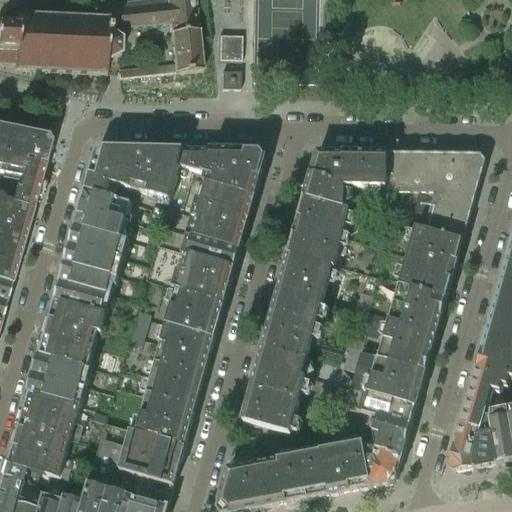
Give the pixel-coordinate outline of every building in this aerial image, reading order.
[(202,73),(199,46),(194,0),(172,0),(167,1),(99,8),(98,9),(96,8),(95,7),(93,7),(92,7),(91,7),(90,8),(89,8),(88,9),(87,10),(87,11),(86,12),(86,13),(86,14),(86,15),(86,16),(87,17),(87,19),(89,20),(88,21),(78,21),(78,18),(75,17),(75,21),(63,20),(63,17),(60,17),(60,20),(48,19),(48,16),(45,16),(45,19),(34,19),(34,15),(31,15),(30,18),(16,18),(15,23),(0,22),(0,66),(13,68),(13,73),(28,74),(28,77),(31,77),(31,74),(43,74),(42,78),(46,78),(46,74),(57,75),(57,78),(60,78),(61,75),(72,76),(72,79),(75,79),(75,76),(87,76),(87,80),(90,80),(90,77),(105,77),(106,77),(107,64),(119,59),(119,44),(110,37),(110,34),(169,27),(172,48),(174,68),(174,76),(202,73)] [(240,40),(219,39),(219,63),(240,64),(240,40)] [(117,82),(174,76),(174,68),(117,73),(117,82)] [(221,93),(239,93),(239,75),(221,75),(221,93)] [(10,132),(0,130),(0,177),(10,132)] [(31,213),(50,146),(46,140),(10,132),(0,177),(19,181),(16,192),(13,192),(9,207),(31,213)] [(172,195),(177,177),(184,151),(103,150),(97,154),(86,194),(106,199),(110,186),(169,203),(172,195)] [(204,176),(211,152),(184,151),(177,177),(186,179),(188,172),(204,176)] [(262,153),(211,152),(204,176),(215,179),(213,187),(255,200),(267,160),(262,153)] [(345,196),(346,155),(322,154),(316,159),(304,201),(332,209),(336,196),(345,196)] [(387,155),(346,155),(345,196),(367,196),(367,200),(386,200),(387,155)] [(481,157),(387,155),(386,200),(387,200),(387,208),(388,209),(395,209),(396,197),(402,197),(412,197),(412,211),(412,218),(409,230),(463,245),(486,163),(481,157)] [(255,200),(213,187),(208,186),(193,240),(240,253),(255,200)] [(106,199),(86,194),(81,212),(127,225),(132,207),(106,200),(106,199)] [(412,197),(402,197),(403,211),(412,211),(412,197)] [(335,271),(351,214),(332,209),(304,201),(288,258),(335,271)] [(0,283),(11,287),(31,213),(9,207),(0,204),(0,283)] [(127,225),(81,212),(76,230),(122,242),(127,225)] [(395,288),(399,274),(409,230),(351,214),(335,271),(395,288)] [(122,242),(76,230),(71,248),(119,261),(125,243),(122,243),(122,242)] [(451,288),(463,245),(409,230),(399,274),(451,288)] [(240,253),(193,240),(188,258),(235,271),(240,253)] [(119,261),(71,248),(65,267),(114,280),(119,261)] [(235,271),(188,258),(178,293),(225,307),(235,271)] [(330,290),(335,271),(288,258),(283,277),(330,290)] [(114,280),(65,267),(60,285),(109,299),(112,288),(117,290),(120,282),(114,280)] [(447,302),(451,288),(399,274),(395,288),(447,302)] [(511,277),(504,275),(499,294),(511,297),(511,277)] [(325,308),(330,290),(283,277),(278,295),(325,308)] [(0,303),(6,305),(11,287),(0,283),(0,303)] [(109,299),(60,285),(55,303),(104,317),(107,318),(110,311),(106,309),(109,299)] [(442,321),(447,302),(395,288),(390,307),(442,321)] [(225,307),(178,293),(168,329),(215,342),(225,307)] [(511,297),(499,294),(494,312),(511,317),(511,297)] [(320,326),(325,308),(278,295),(273,313),(320,326)] [(412,430),(427,375),(375,360),(360,356),(366,337),(362,336),(373,299),(361,295),(350,332),(354,333),(343,370),(355,374),(345,411),(377,420),(412,430)] [(55,303),(40,358),(88,372),(99,335),(102,336),(105,328),(101,327),(104,317),(55,303)] [(427,375),(442,321),(390,307),(375,360),(427,375)] [(511,317),(494,312),(488,333),(511,339),(511,317)] [(315,344),(320,326),(273,313),(268,331),(315,344)] [(142,349),(151,320),(138,316),(129,346),(142,349)] [(201,395),(215,342),(168,329),(153,382),(201,395)] [(310,363),(315,345),(315,344),(268,331),(263,350),(310,363)] [(511,339),(488,333),(482,353),(511,361),(511,339)] [(305,382),(311,363),(310,363),(263,350),(257,369),(305,382)] [(511,361),(482,353),(477,371),(511,381),(511,380),(511,361)] [(92,373),(88,372),(40,358),(35,377),(87,391),(92,373)] [(300,400),(305,382),(257,369),(252,387),(300,400)] [(511,381),(477,371),(471,394),(491,400),(494,393),(503,395),(505,388),(509,389),(511,381)] [(87,391),(35,377),(30,395),(80,409),(82,409),(87,391)] [(201,395),(153,382),(137,435),(185,449),(201,395)] [(296,416),(300,400),(252,387),(248,402),(296,416)] [(330,398),(333,389),(323,387),(320,395),(330,398)] [(471,394),(462,427),(481,433),(487,412),(491,400),(471,394)] [(69,444),(80,409),(30,395),(20,430),(69,444)] [(290,436),(296,416),(248,402),(242,422),(290,436)] [(511,427),(509,410),(492,413),(491,422),(499,467),(511,464),(511,427)] [(487,412),(481,433),(473,461),(475,471),(499,467),(491,422),(492,413),(487,412)] [(98,416),(94,430),(104,432),(108,419),(98,416)] [(412,430),(377,420),(372,436),(374,446),(377,446),(375,453),(403,460),(412,430)] [(450,469),(455,475),(475,471),(473,461),(481,433),(462,427),(450,469)] [(59,480),(69,444),(20,430),(9,467),(30,472),(49,478),(49,477),(59,480)] [(175,486),(185,449),(137,435),(131,434),(129,442),(120,471),(175,486)] [(114,493),(120,471),(129,442),(104,435),(89,486),(114,493)] [(371,490),(363,446),(347,450),(354,494),(371,490)] [(403,460),(375,453),(366,450),(365,446),(363,446),(371,490),(391,487),(397,481),(403,460)] [(354,494),(347,450),(322,454),(322,455),(330,498),(354,494)] [(330,498),(322,455),(299,459),(307,502),(330,498)] [(307,502),(299,459),(280,463),(288,506),(307,502)] [(288,506),(280,463),(257,467),(265,510),(288,506)] [(0,500),(0,511),(19,511),(21,505),(30,472),(9,467),(0,500)] [(255,511),(265,510),(257,467),(241,470),(248,511),(255,511)] [(248,511),(241,470),(230,472),(229,472),(217,511),(248,511)] [(167,511),(175,486),(120,471),(114,493),(109,511),(167,511)] [(109,511),(114,493),(89,486),(85,503),(82,511),(109,511)] [(62,506),(60,511),(82,511),(85,503),(64,497),(62,506)] [(60,511),(62,506),(43,501),(40,511),(39,511),(60,511)]
